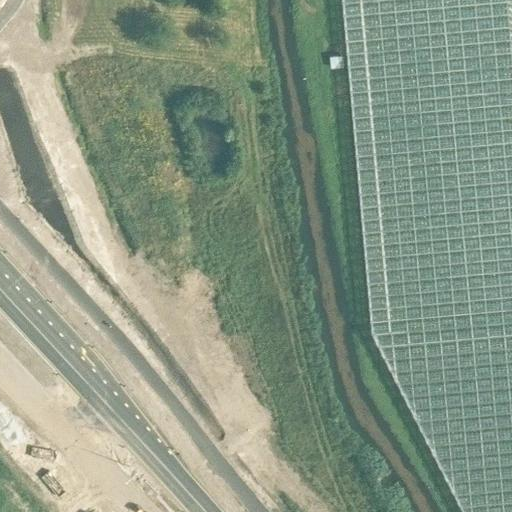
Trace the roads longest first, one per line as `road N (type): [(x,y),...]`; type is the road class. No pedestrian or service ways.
road 1 (primary): [(204,511),(0,287)]
road 2 (primary): [(0,359),(136,511)]
